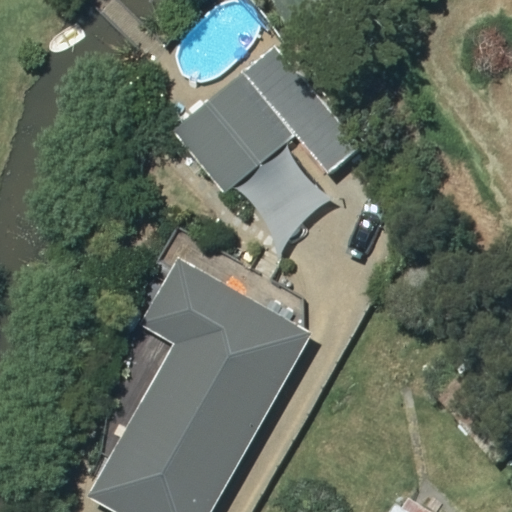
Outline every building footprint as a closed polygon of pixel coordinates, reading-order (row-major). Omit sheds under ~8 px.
[(269,0),(284,31),(350,0),(269,0)] [(239,73),(170,131),(221,191),(289,133),(295,141),(314,125),(265,66),(246,81),(239,73)] [(167,344),(81,496),(108,511),(203,511),(305,333),(171,257),(133,324),(167,344)] [(430,393),(491,462),(511,443),(511,360),(494,340),(430,393)] [(432,410),(352,419),(356,452),(436,442),(432,410)] [(387,502),(380,511),(420,511),(400,499),(394,507),(387,502)]
